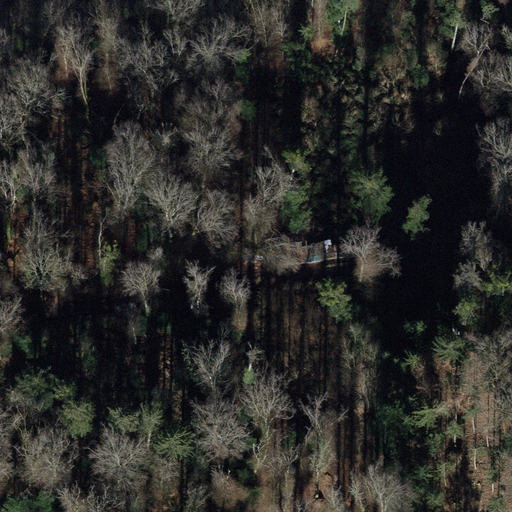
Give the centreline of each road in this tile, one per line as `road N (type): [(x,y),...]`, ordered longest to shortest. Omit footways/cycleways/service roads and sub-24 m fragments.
road 1 (track): [(511,237),(0,318)]
road 2 (track): [(0,15),(120,0)]
